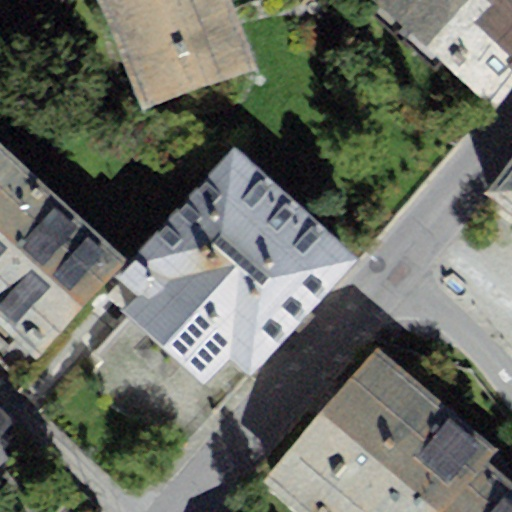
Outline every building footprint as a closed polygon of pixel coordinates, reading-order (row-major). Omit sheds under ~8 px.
[(104,0),(145,109),(255,69),(229,0),(104,0)] [(511,0),(375,0),(495,104),(511,81),(511,0)] [(0,324),(37,359),(128,263),(0,143),(0,324)] [(251,380),(359,259),(234,147),(118,277),(137,294),(123,309),(206,384),(228,360),(251,380)] [(511,158),(486,192),(511,212),(511,158)] [(511,511),(511,462),(373,350),(265,483),(300,511),(511,511)] [(0,438),(16,423),(0,406),(0,438)]
